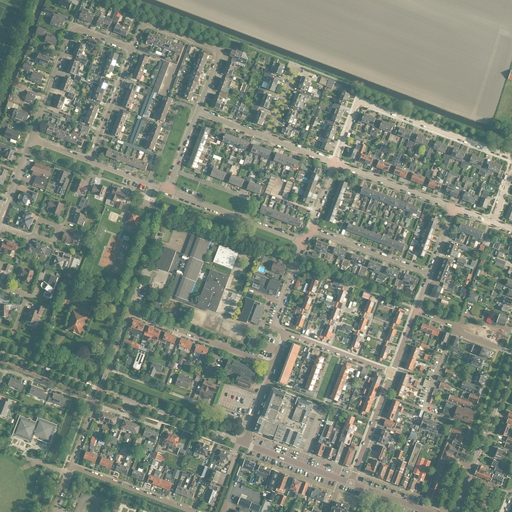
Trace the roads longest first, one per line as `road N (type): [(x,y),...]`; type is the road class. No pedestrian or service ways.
road 1 (residential): [(334,163),(358,99),(511,159)]
road 2 (tertiary): [(511,361),(455,511)]
road 3 (tertiary): [(245,443),(99,388)]
road 4 (residential): [(273,366),(130,311)]
road 5 (residential): [(252,423),(123,374)]
road 6 (residential): [(193,511),(71,465)]
road 7 (residential): [(454,208),(334,163)]
road 8 (residential): [(428,273),(309,228)]
